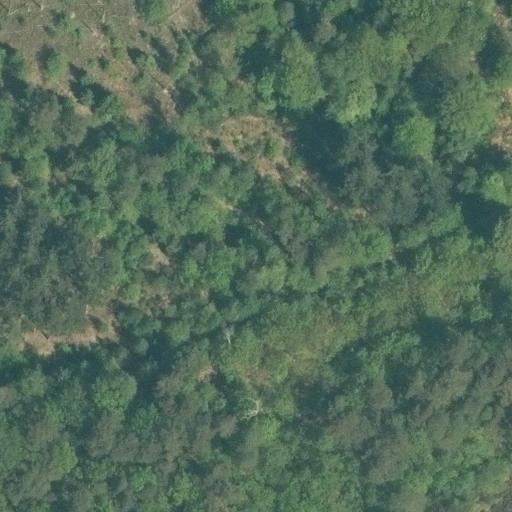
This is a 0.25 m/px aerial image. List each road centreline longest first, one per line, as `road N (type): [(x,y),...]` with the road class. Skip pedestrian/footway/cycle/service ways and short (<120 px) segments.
road 1 (track): [(0,103),(361,277)]
road 2 (track): [(0,422),(361,277)]
road 3 (track): [(361,277),(511,213)]
